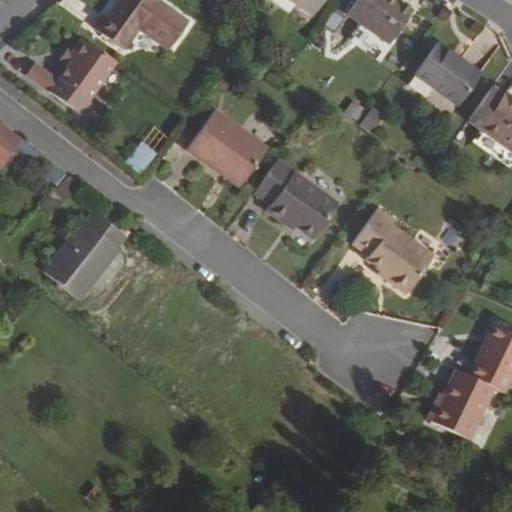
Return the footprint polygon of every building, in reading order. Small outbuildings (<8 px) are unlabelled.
[(164,64),(185,37),(132,0),(126,0),(102,31),(99,29),(89,41),(118,64),(136,41),(164,64)] [(224,0),(218,10),(230,18),(242,0),(224,0)] [(270,0),(311,29),(330,0),(270,0)] [(391,60),(413,28),(373,0),(371,0),(350,31),(391,60)] [(121,79),(83,51),(72,67),(79,73),(74,80),(63,94),(54,107),(84,129),(93,116),(121,79)] [(450,70),(451,67),(436,56),(416,85),(459,115),(477,89),(450,70)] [(79,73),(72,67),(66,74),(74,80),(79,73)] [(63,94),(41,78),(32,91),(54,107),(63,94)] [(229,92),(221,86),(214,97),(221,102),(229,92)] [(511,162),(511,107),(508,104),(507,106),(495,97),(472,130),(511,162)] [(373,106),(360,124),(371,132),(383,114),(373,106)] [(217,111),(189,149),(241,187),(269,149),(217,111)] [(0,133),(0,171),(6,176),(25,152),(1,133),(0,133)] [(143,141),(125,163),(142,176),(159,155),(143,141)] [(340,205),(281,161),(258,191),(274,203),(270,209),(288,222),(290,219),(299,225),(316,238),(340,205)] [(71,192),(63,182),(37,214),(47,222),(71,192)] [(397,223),(380,210),(355,244),(371,256),(367,261),(382,272),(389,277),(387,281),(408,295),(435,258),(394,227),(397,223)] [(126,235),(93,212),(48,274),(81,298),(126,235)] [(511,328),(495,321),(468,377),(493,390),(504,395),(511,380),(511,379),(511,328)] [(444,395),(441,393),(428,420),(470,440),(493,390),(468,377),(455,372),(444,395)]
